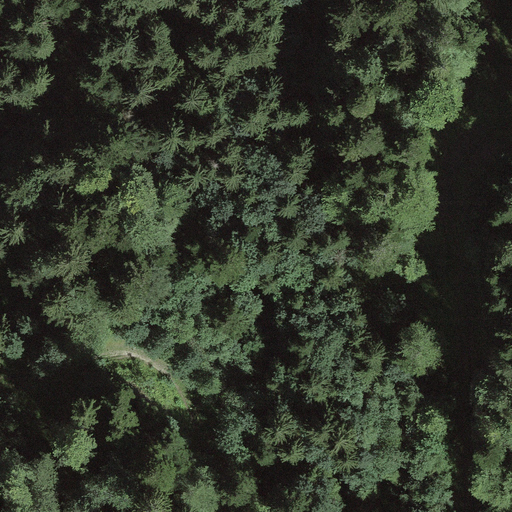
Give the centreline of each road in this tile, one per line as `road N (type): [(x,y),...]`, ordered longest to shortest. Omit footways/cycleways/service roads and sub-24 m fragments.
road 1 (track): [(468,511),(467,322),(450,176),(476,129),(511,111)]
road 2 (track): [(0,379),(44,379),(111,346),(148,353),(190,391),(201,416),(211,511)]
